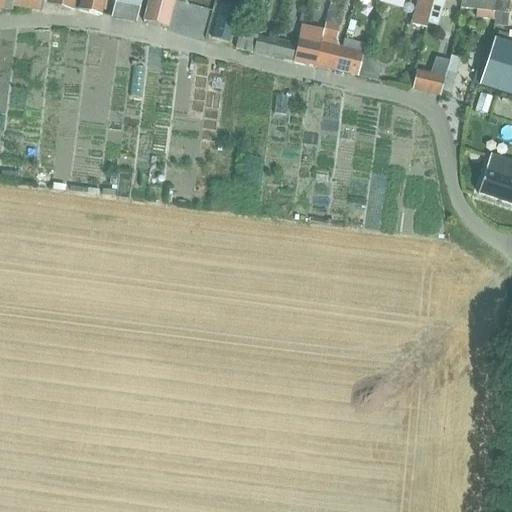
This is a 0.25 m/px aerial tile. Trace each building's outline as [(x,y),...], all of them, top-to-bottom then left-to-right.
[(12,8),(13,0),(0,0),(0,10),(12,12),(12,8)] [(42,11),(43,0),(13,0),(12,8),(42,11)] [(49,0),(49,5),(72,11),(74,0),(49,0)] [(81,0),(79,10),(101,15),(104,0),(81,0)] [(115,0),(110,18),(136,22),(141,0),(115,0)] [(167,29),(174,0),(149,0),(143,23),(167,29)] [(431,12),(434,0),(418,0),(412,25),(425,29),(427,24),(428,24),(431,12)] [(462,9),(462,0),(434,0),(431,12),(428,24),(437,27),(444,0),(458,0),(463,1),(462,9)] [(462,0),(462,9),(476,11),(475,18),(490,20),(493,8),(496,8),(497,0),(462,0)] [(497,0),(496,8),(493,8),(492,12),(493,13),(509,14),(510,0),(497,0)] [(189,28),(196,4),(183,1),(177,25),(189,28)] [(221,3),(212,38),(228,43),(238,8),(221,3)] [(330,3),(322,36),(335,39),(339,22),(333,3),(330,3)] [(254,54),(257,37),(259,31),(243,28),(240,40),(238,39),(236,50),(254,54)] [(273,58),(277,42),(257,37),(254,54),(273,58)] [(315,67),(320,43),(298,38),(296,46),(293,62),(315,67)] [(511,98),(511,47),(493,41),(478,88),(511,98)] [(293,63),(293,62),(296,46),(277,42),(273,58),(293,63)] [(334,72),(339,49),(321,44),(316,68),(334,72)] [(363,54),(339,49),(334,72),(358,78),(363,54)] [(442,78),(417,72),(413,90),(438,96),(442,78)] [(226,173),(228,142),(211,141),(209,172),(226,173)] [(511,162),(490,155),(477,194),(511,205),(511,162)] [(259,177),(257,202),(268,203),(269,178),(259,177)]
